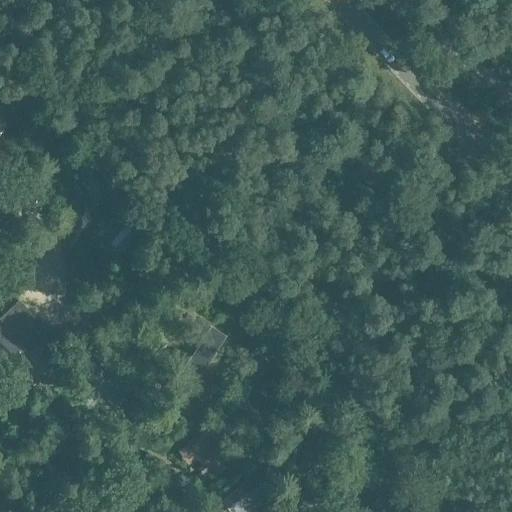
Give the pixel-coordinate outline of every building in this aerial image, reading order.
[(0,119),(18,123),(20,108),(0,104),(0,119)] [(79,168),(93,210),(118,202),(111,181),(100,184),(94,164),(79,168)] [(128,201),(95,237),(107,247),(129,223),(144,236),(154,225),(128,201)] [(75,214),(64,216),(66,222),(77,220),(75,214)] [(0,319),(0,361),(7,369),(48,329),(20,300),(0,319)] [(205,325),(186,372),(199,376),(218,330),(205,325)] [(107,369),(75,394),(86,408),(101,396),(113,408),(129,393),(107,369)] [(260,439),(284,408),(260,390),(236,420),(260,439)] [(66,403),(58,411),(64,418),(73,410),(66,403)] [(239,411),(236,408),(228,403),(222,411),(233,419),(239,411)] [(160,416),(155,410),(147,417),(152,423),(160,416)] [(324,431),(309,452),(306,450),(302,456),(305,458),(298,468),(314,479),(339,442),(324,431)] [(186,444),(202,466),(199,469),(203,474),(206,472),(211,479),(227,468),(203,433),(186,444)] [(75,479),(80,461),(34,450),(30,468),(75,479)] [(240,451),(230,458),(237,467),(247,460),(240,451)] [(216,511),(231,511),(261,495),(253,479),(211,503),(216,511)] [(360,511),(357,510),(355,511),(389,511),(393,503),(378,495),(369,511),(360,511)]
